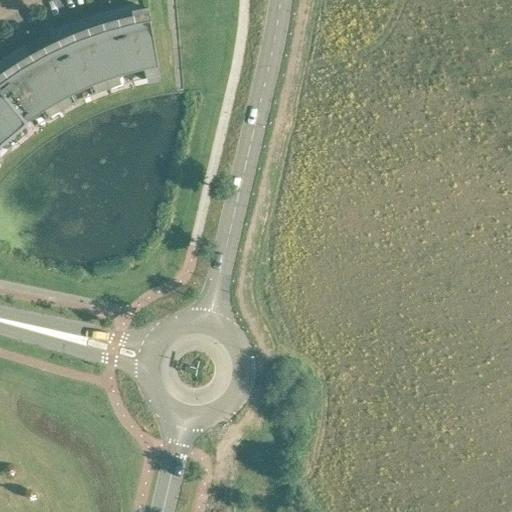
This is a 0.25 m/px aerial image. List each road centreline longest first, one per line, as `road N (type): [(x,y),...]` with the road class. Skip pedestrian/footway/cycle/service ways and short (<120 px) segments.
road 1 (secondary): [(207,319),(280,0)]
road 2 (secondary): [(185,417),(233,402),(246,370),(236,337),(207,319)]
